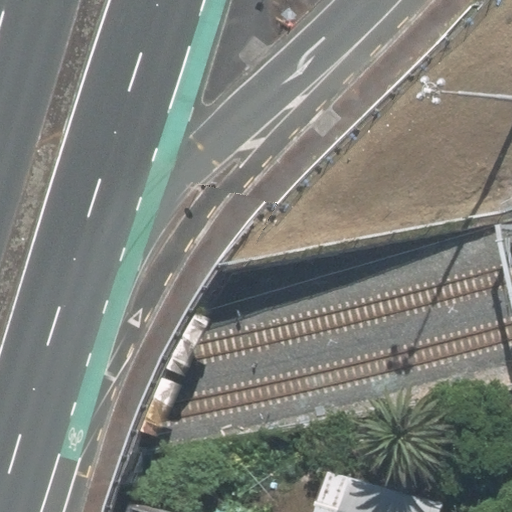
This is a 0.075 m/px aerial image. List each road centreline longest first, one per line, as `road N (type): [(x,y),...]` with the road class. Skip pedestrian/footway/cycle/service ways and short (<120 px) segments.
road 1 (primary): [(376,0),(103,254)]
road 2 (primary): [(103,254),(14,511)]
road 3 (primary): [(184,0),(103,254)]
road 4 (primary): [(0,130),(39,0)]
